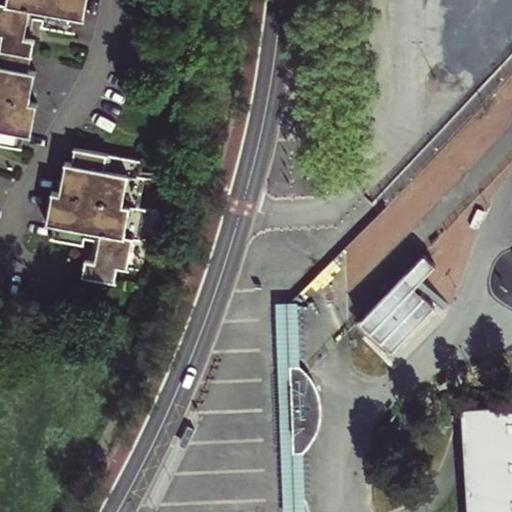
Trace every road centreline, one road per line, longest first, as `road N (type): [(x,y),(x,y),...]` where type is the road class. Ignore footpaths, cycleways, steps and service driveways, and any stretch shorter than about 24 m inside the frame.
road 1 (tertiary): [(116,511),(173,396),(223,263),(262,120),(280,0)]
road 2 (residential): [(110,0),(102,53),(18,209),(7,265)]
